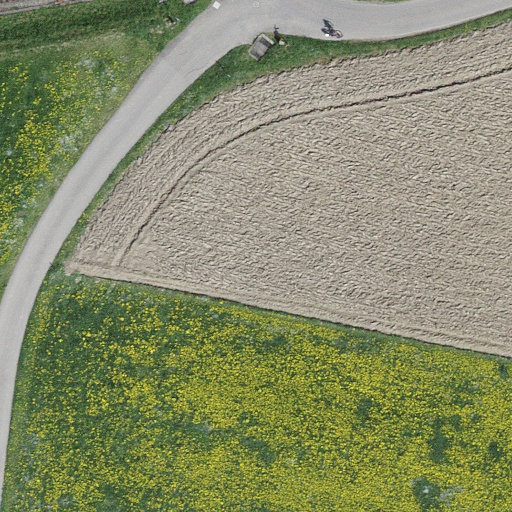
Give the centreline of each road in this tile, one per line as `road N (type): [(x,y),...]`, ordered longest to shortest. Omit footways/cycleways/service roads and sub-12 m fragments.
road 1 (unclassified): [(0,394),(19,304),(55,219),(105,141),(212,39),(266,8)]
road 2 (unclassified): [(480,0),(340,22),(266,8)]
